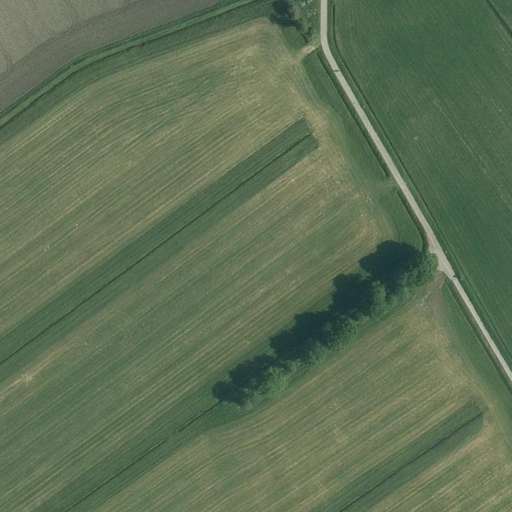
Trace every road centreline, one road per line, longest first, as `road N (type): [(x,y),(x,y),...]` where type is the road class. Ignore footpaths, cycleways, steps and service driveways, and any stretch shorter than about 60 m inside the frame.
road 1 (unclassified): [(454,278),(328,55),(323,0)]
road 2 (track): [(438,252),(234,400)]
